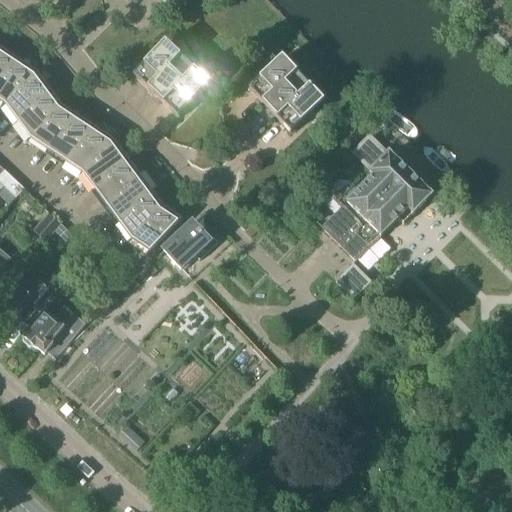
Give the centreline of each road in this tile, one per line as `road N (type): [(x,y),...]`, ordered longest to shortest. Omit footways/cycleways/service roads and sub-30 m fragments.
road 1 (residential): [(227,227),(70,55),(0,0)]
road 2 (residential): [(139,511),(0,381)]
